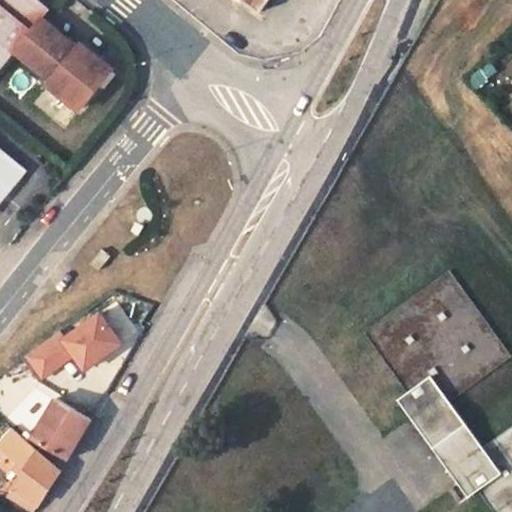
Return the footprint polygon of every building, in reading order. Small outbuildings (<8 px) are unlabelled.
[(32,0),(0,0),(0,61),(11,48),(47,79),(42,87),(72,109),(90,86),(82,77),(95,60),(77,43),(72,49),(37,20),(43,8),(32,0)] [(82,77),(90,86),(97,87),(113,71),(95,60),(82,77)] [(0,192),(21,169),(0,151),(0,192)] [(500,511),(511,511),(511,432),(487,452),(451,401),(507,359),(446,277),(368,333),(411,390),(396,404),(471,505),(487,495),(500,511)] [(117,299),(103,304),(108,320),(122,316),(117,299)] [(74,355),(83,368),(124,339),(98,303),(25,355),(41,378),(74,355)] [(54,399),(31,437),(67,460),(90,421),(54,399)] [(0,460),(24,475),(7,501),(24,511),(35,511),(57,474),(1,438),(0,439),(0,460)]
